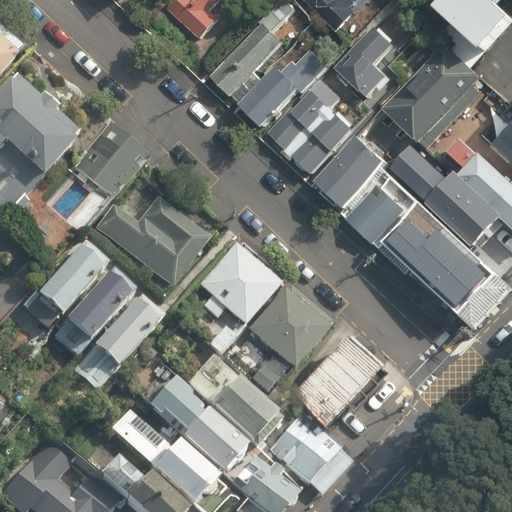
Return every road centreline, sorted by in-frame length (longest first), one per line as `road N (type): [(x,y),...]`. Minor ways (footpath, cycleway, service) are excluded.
road 1 (residential): [(44,0),(473,401)]
road 2 (secondary): [(473,401),(370,511)]
